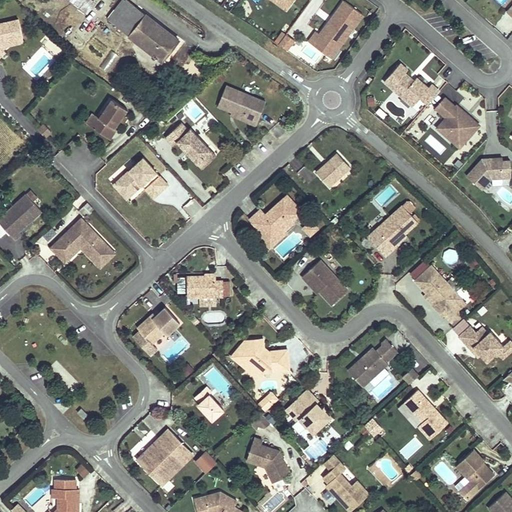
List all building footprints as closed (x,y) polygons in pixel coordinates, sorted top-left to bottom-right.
[(98,3),(93,0),(69,0),(89,15),(98,3)] [(112,25),(130,1),(129,0),(122,0),(107,21),(112,25)] [(276,0),(276,2),(286,9),(293,0),(276,0)] [(181,38),(130,1),(112,25),(162,62),(181,38)] [(316,31),(309,42),(325,53),(332,44),(338,48),(363,14),(345,1),(332,18),(335,20),(331,25),(328,23),(320,34),(316,31)] [(0,43),(3,41),(5,44),(22,40),(17,18),(0,21),(0,43)] [(280,42),(286,34),(282,31),(276,40),(280,42)] [(286,34),(280,42),(279,45),(287,50),(295,40),(286,34)] [(325,53),(331,58),(338,48),(332,44),(325,53)] [(109,73),(118,54),(109,50),(100,69),(109,73)] [(427,105),(439,91),(432,84),(428,88),(417,77),(414,81),(412,83),(403,75),(405,73),(408,69),(400,63),(384,81),(401,96),(405,91),(417,102),(420,98),(427,105)] [(219,82),(225,77),(221,73),(215,78),(219,82)] [(412,83),(414,81),(405,73),(403,75),(412,83)] [(226,85),(218,106),(232,112),(242,116),(241,119),(256,125),(266,102),(226,85)] [(405,91),(401,96),(413,106),(417,102),(405,91)] [(366,98),(367,106),(375,105),(374,97),(366,98)] [(479,125),(469,116),(467,117),(464,114),(465,113),(457,105),(456,107),(444,97),(435,107),(447,117),(444,121),(453,129),(447,136),(460,147),(479,125)] [(115,128),(120,121),(124,115),(127,109),(112,99),(99,118),(103,121),(97,130),(110,139),(117,129),(115,128)] [(60,113),(54,118),(61,125),(67,120),(60,113)] [(103,121),(99,118),(99,117),(93,113),(87,123),(97,130),(103,121)] [(447,136),(453,129),(444,121),(438,128),(447,136)] [(181,123),(165,138),(172,146),(176,142),(197,165),(211,151),(190,129),(188,131),(181,123)] [(46,137),(51,131),(44,124),(38,130),(46,137)] [(30,159),(36,153),(33,150),(26,156),(30,159)] [(211,151),(197,165),(201,169),(215,156),(211,151)] [(328,165),(326,167),(325,165),(316,172),(329,186),(350,167),(337,153),(327,163),(328,165)] [(467,176),(482,189),(492,178),(511,177),(510,160),(503,161),(502,157),(489,158),(489,161),(485,161),(482,159),(467,176)] [(141,182),(155,197),(167,186),(143,159),(113,186),(124,198),(141,182)] [(141,182),(124,198),(126,201),(141,187),(145,191),(153,200),(155,197),(141,182)] [(31,191),(27,194),(32,201),(37,197),(31,191)] [(42,211),(32,201),(27,194),(0,217),(0,236),(1,237),(7,231),(15,239),(22,233),(20,231),(18,229),(29,220),(30,221),(42,211)] [(292,221),(303,211),(287,194),(269,211),(271,213),(267,216),(266,214),(261,209),(250,219),(259,229),(258,230),(260,232),(266,239),(272,233),(281,234),(285,230),(293,223),(292,221)] [(417,221),(410,213),(415,208),(409,201),(406,201),(367,236),(385,256),(399,243),(399,242),(397,240),(405,233),(417,221)] [(88,214),(93,209),(88,203),(82,209),(88,214)] [(110,247),(81,218),(51,247),(65,262),(81,247),(83,245),(85,248),(83,250),(95,262),(110,247)] [(18,229),(20,231),(30,221),(29,220),(18,229)] [(318,228),(311,221),(304,228),(310,235),(318,228)] [(272,233),(266,239),(260,232),(258,234),(270,247),(286,232),(285,230),(281,234),(272,233)] [(405,233),(397,240),(399,242),(407,235),(405,233)] [(101,267),(115,253),(110,247),(95,262),(101,267)] [(463,257),(471,266),(478,261),(471,251),(463,257)] [(302,276),(308,282),(310,280),(332,304),(348,290),(321,260),(302,276)] [(458,310),(466,303),(431,265),(415,280),(427,293),(436,303),(434,305),(443,315),(444,314),(454,305),(458,310)] [(184,293),(184,274),(175,275),(176,293),(184,293)] [(223,283),(223,281),(216,281),(216,275),(187,276),(188,297),(200,297),(216,296),(223,296),(223,293),(223,283)] [(489,281),(493,287),(498,284),(493,278),(489,281)] [(310,280),(308,282),(317,293),(319,291),(310,280)] [(436,303),(427,293),(425,295),(434,305),(436,303)] [(216,296),(200,297),(200,305),(216,305),(216,296)] [(454,305),(444,314),(448,319),(458,310),(454,305)] [(478,311),(482,315),(488,310),(483,305),(478,311)] [(137,328),(140,330),(133,337),(150,355),(158,349),(152,343),(165,332),(167,334),(180,323),(165,307),(153,318),(151,315),(137,328)] [(191,320),(195,316),(190,311),(187,315),(191,320)] [(476,331),(470,325),(458,336),(470,349),(473,347),(481,355),(487,362),(497,352),(504,346),(490,330),(488,332),(482,325),(476,331)] [(247,369),(252,363),(263,372),(272,371),(271,365),(280,364),(281,370),(290,369),(287,349),(269,351),(268,350),(267,351),(264,348),(265,347),(264,338),(245,340),(232,356),(247,369)] [(166,363),(189,349),(184,339),(160,353),(166,363)] [(388,363),(387,361),(398,351),(386,339),(383,342),(383,345),(377,350),(370,350),(364,355),(364,358),(361,361),(360,359),(348,370),(363,386),(388,363)] [(504,346),(497,352),(503,359),(511,350),(511,341),(510,340),(504,346)] [(473,347),(470,349),(478,357),(481,355),(473,347)] [(219,359),(222,357),(216,351),(213,354),(219,359)] [(247,369),(258,378),(263,372),(252,363),(247,369)] [(194,370),(189,364),(182,371),(187,376),(194,370)] [(410,383),(419,375),(412,368),(403,376),(410,383)] [(374,385),(388,374),(384,369),(370,381),(374,385)] [(187,385),(190,388),(196,383),(192,380),(187,385)] [(211,392),(206,386),(195,397),(200,402),(198,404),(212,420),(224,410),(209,394),(211,392)] [(308,389),(289,407),(299,418),(313,434),(331,418),(325,412),(317,403),(319,401),(308,389)] [(418,425),(430,439),(448,423),(418,389),(405,401),(423,421),(418,425)] [(260,405),(265,411),(277,401),(271,395),(260,405)] [(82,407),(77,412),(84,418),(88,414),(82,407)] [(299,418),(289,407),(286,409),(297,420),(299,418)] [(254,421),(258,425),(265,428),(271,423),(262,414),(254,421)] [(382,428),(373,417),(364,425),(374,436),(382,428)] [(241,422),(235,427),(240,433),(246,428),(241,422)] [(360,431),(365,436),(369,432),(364,427),(360,431)] [(137,459),(162,484),(192,454),(168,429),(137,459)] [(291,474),(286,464),(283,465),(281,463),(285,461),(280,451),(261,444),(263,440),(254,437),(247,460),(265,467),(273,482),(291,474)] [(460,491),(467,499),(494,474),(486,466),(484,468),(481,464),(483,462),(484,461),(473,449),(456,465),(471,481),(460,491)] [(206,473),(217,462),(207,451),(196,461),(206,473)] [(330,470),(340,462),(333,454),(324,463),(330,470)] [(326,485),(350,511),(369,494),(357,480),(351,485),(340,473),(345,468),(340,462),(330,470),(323,477),(329,483),(326,485)] [(82,464),(77,469),(84,476),(90,471),(82,464)] [(341,474),(351,484),(356,479),(346,469),(341,474)] [(417,469),(411,475),(416,480),(422,475),(417,469)] [(78,511),(79,505),(76,505),(76,489),(76,479),(56,479),(55,488),(63,488),(63,497),(59,497),(58,508),(54,511),(53,511),(52,511),(51,511),(50,511),(78,511)] [(295,494),(303,491),(301,482),(292,485),(295,494)] [(63,488),(55,488),(53,488),(53,505),(49,509),(51,511),(52,511),(53,511),(54,511),(58,508),(59,497),(63,497),(63,488)] [(242,511),(234,507),(236,504),(231,502),(232,498),(221,491),(194,499),(197,511),(242,511)] [(488,507),(493,511),(511,511),(511,498),(505,492),(488,507)]
